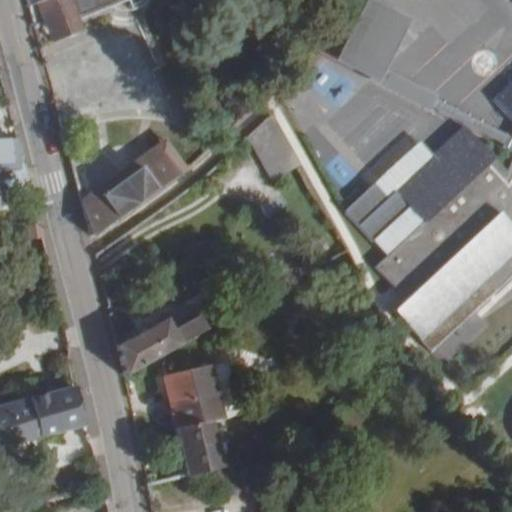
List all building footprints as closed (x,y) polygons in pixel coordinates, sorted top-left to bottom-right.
[(45,0),(40,0),(55,38),(85,26),(80,16),(54,26),(47,9),(49,7),(45,0)] [(45,0),(49,7),(47,9),(54,26),(80,16),(79,13),(108,0),(133,0),(133,1),(134,0),(45,0)] [(390,49),(371,85),(432,118),(434,112),(439,104),(451,82),(390,49)] [(511,89),(496,104),(511,122),(511,148),(510,152),(509,155),(511,156),(511,89)] [(511,148),(511,142),(439,104),(434,112),(468,131),(510,152),(511,148)] [(274,115),(251,137),(270,171),(296,156),(274,115)] [(436,160),(397,194),(426,226),(377,270),(408,304),(395,315),(433,356),(511,284),(511,156),(509,155),(502,168),(468,131),(436,160)] [(0,177),(30,176),(24,152),(21,152),(17,135),(0,135),(0,177)] [(188,169),(195,163),(176,136),(168,143),(188,169)] [(168,143),(84,199),(93,229),(93,237),(160,193),(188,169),(168,143)] [(436,160),(422,144),(346,213),(389,259),(426,226),(397,194),(436,160)] [(277,184),(303,168),(296,156),(270,171),(277,184)] [(165,319),(119,344),(125,373),(160,354),(239,311),(235,300),(188,324),(183,317),(168,324),(165,319)] [(213,374),(169,384),(179,430),(193,427),(211,423),(224,420),(213,374)] [(0,448),(86,425),(76,387),(0,406),(0,448)] [(193,427),(179,430),(189,475),(219,467),(223,466),(211,423),(193,427)] [(238,462),(246,490),(258,487),(253,465),(251,459),(238,462)] [(223,466),(219,467),(225,494),(246,490),(238,462),(223,466)]
